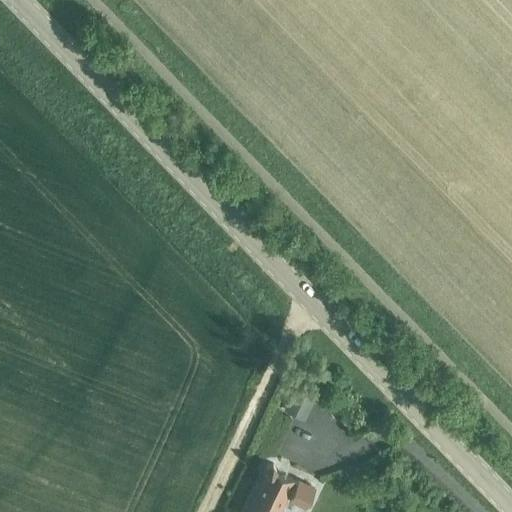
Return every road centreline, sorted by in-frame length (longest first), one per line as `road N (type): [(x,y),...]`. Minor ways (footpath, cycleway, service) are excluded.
road 1 (secondary): [(511,509),(16,0)]
road 2 (track): [(313,305),(298,318),(203,511)]
